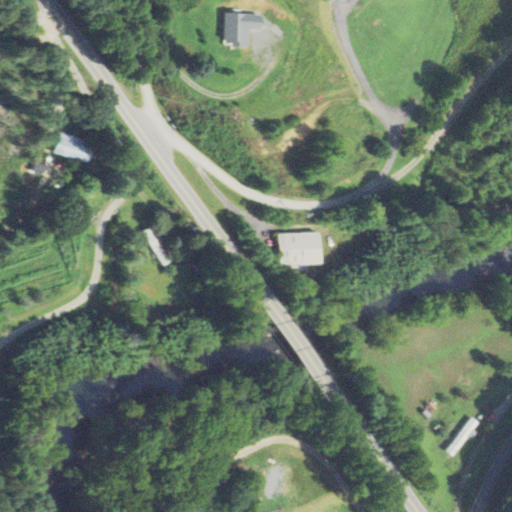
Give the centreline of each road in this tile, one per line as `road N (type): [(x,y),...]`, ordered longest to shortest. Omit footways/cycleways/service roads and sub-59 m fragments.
road 1 (residential): [(168,131),(212,169),(291,202),(511,199)]
road 2 (primary): [(237,258),(49,0)]
road 3 (primary): [(342,402),(237,258)]
road 4 (residential): [(168,131),(147,85),(137,0)]
road 5 (primary): [(419,511),(342,402)]
